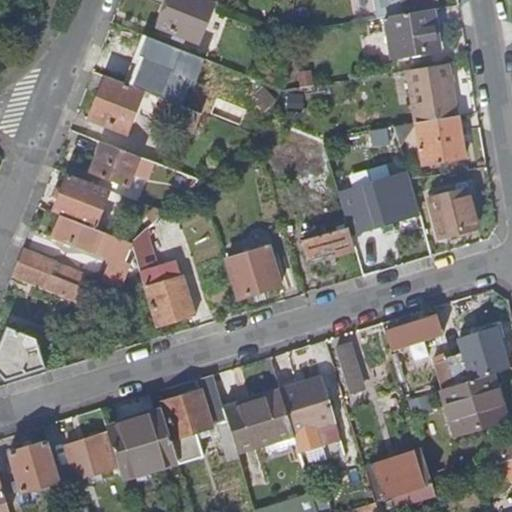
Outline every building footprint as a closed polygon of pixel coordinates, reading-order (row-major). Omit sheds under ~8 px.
[(212,5),(199,0),(168,0),(156,32),(195,47),(212,5)] [(371,0),(375,21),(402,16),(401,13),(435,7),(434,0),(371,0)] [(397,18),(386,20),(392,61),(438,53),(431,13),(407,16),(397,18)] [(130,90),(199,118),(214,80),(144,53),(130,90)] [(414,114),(455,107),(448,65),(406,73),(414,114)] [(297,91),(321,87),(320,79),(295,83),(297,91)] [(192,134),(199,118),(130,90),(104,80),(87,122),(123,137),(134,108),(154,116),(153,119),(192,134)] [(416,127),(457,120),(455,107),(414,114),(416,127)] [(457,120),(416,127),(424,168),(463,161),(457,120)] [(390,131),(366,135),(368,146),(394,141),(390,131)] [(353,148),(368,146),(366,135),(351,138),(353,148)] [(138,159),(101,145),(90,176),(126,189),(138,159)] [(418,216),(416,210),(411,193),(408,184),(407,179),(377,188),(376,184),(364,187),(365,192),(339,199),(348,230),(350,237),(378,229),(381,238),(392,234),(389,225),(418,216)] [(56,218),(92,233),(106,195),(66,180),(52,217),(56,218)] [(435,239),(474,228),(465,193),(441,201),(438,192),(430,195),(430,197),(423,199),(420,190),(411,193),(416,210),(427,207),(435,239)] [(118,243),(130,247),(165,214),(152,209),(118,243)] [(123,266),(130,247),(118,243),(92,233),(56,218),(48,238),(109,263),(105,274),(120,279),(125,267),(123,266)] [(310,259),(353,246),(350,237),(348,230),(301,244),(306,260),(310,259)] [(353,246),(310,259),(311,262),(355,249),(354,245),(353,246)] [(148,307),(187,296),(182,279),(166,284),(164,279),(152,283),(141,246),(130,247),(144,292),(148,307)] [(14,266),(49,279),(54,265),(20,253),(14,266)] [(230,283),(273,269),(269,254),(226,267),(230,283)] [(70,287),(49,279),(14,266),(10,279),(65,300),(70,287)] [(277,269),(234,282),(239,300),(282,287),(277,269)] [(135,312),(148,307),(144,292),(130,297),(135,312)] [(152,307),(158,326),(196,316),(191,295),(152,307)] [(394,332),(400,351),(445,336),(439,318),(394,332)] [(50,336),(36,340),(35,338),(6,327),(0,342),(0,374),(6,381),(45,368),(40,350),(53,346),(50,336)] [(505,372),(510,371),(498,330),(461,341),(465,354),(450,359),(459,387),(505,372)] [(351,345),(337,349),(349,392),(364,387),(351,345)] [(511,419),(511,392),(505,372),(459,387),(457,388),(471,432),(511,419)] [(236,443),(226,410),(215,375),(200,380),(203,392),(209,391),(212,401),(213,401),(222,426),(228,445),(236,443)] [(296,436),(338,424),(324,378),(300,385),(282,391),(283,394),(295,435),(296,436)] [(282,391),(300,385),(298,380),(280,385),(281,387),(282,391)] [(409,380),(404,382),(408,396),(413,394),(409,380)] [(243,399),(244,404),(245,405),(283,394),(282,391),(281,387),(243,399)] [(215,428),(222,426),(213,401),(212,401),(209,391),(203,392),(215,428)] [(215,428),(203,392),(164,404),(176,441),(174,441),(181,463),(182,466),(206,458),(198,433),(215,428)] [(239,453),(295,435),(283,394),(245,405),(244,404),(226,410),(236,443),(239,453)] [(388,402),(389,408),(398,406),(396,399),(388,402)] [(124,480),(181,463),(174,441),(165,413),(109,430),(124,480)] [(296,436),(301,454),(343,441),(338,424),(296,436)] [(117,468),(106,432),(68,444),(79,480),(117,468)] [(19,492),(59,480),(47,440),(7,452),(19,492)] [(395,497),(435,485),(424,452),(371,468),(381,502),(395,497)] [(0,511),(7,511),(8,511),(0,484),(0,511)] [(435,485),(395,497),(398,508),(438,496),(435,485)] [(67,495),(72,511),(79,511),(85,510),(79,492),(67,495)] [(257,511),(318,511),(313,493),(257,511)] [(381,511),(378,503),(347,511),(381,511)]
